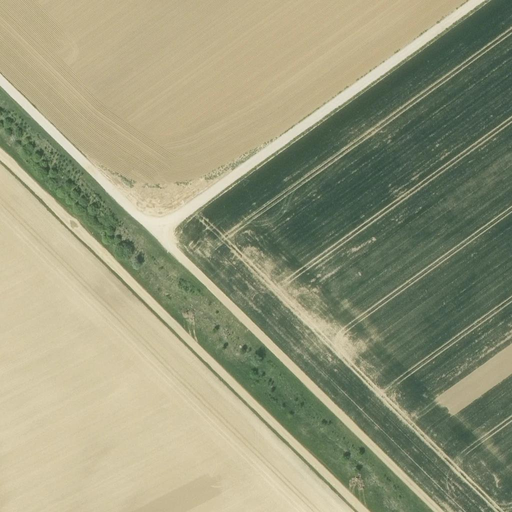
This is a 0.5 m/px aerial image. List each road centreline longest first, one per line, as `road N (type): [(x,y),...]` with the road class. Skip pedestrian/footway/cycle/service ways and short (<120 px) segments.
road 1 (track): [(0,84),(435,511)]
road 2 (track): [(150,232),(198,209),(486,0)]
road 3 (track): [(129,282),(361,511)]
road 4 (track): [(129,282),(0,156)]
